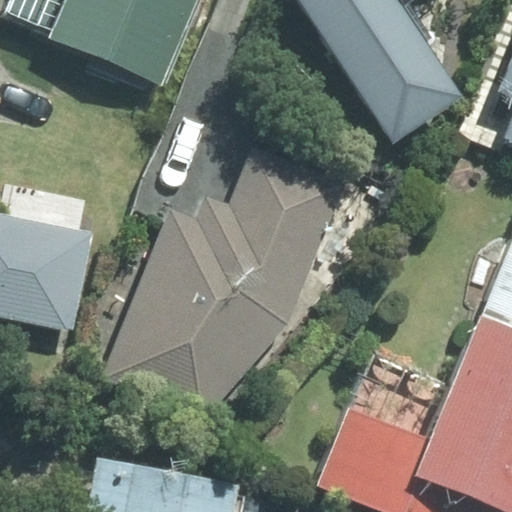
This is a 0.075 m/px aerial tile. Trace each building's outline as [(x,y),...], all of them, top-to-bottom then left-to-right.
[(180,0),(42,0),(27,38),(146,86),(180,0)] [(276,0),(377,145),(447,97),(381,0),(276,0)] [(511,20),(484,92),(505,101),(489,141),(511,150),(511,20)] [(192,420),(277,324),(334,183),(242,146),(219,202),(193,191),(183,215),(159,206),(89,378),(192,420)] [(0,318),(64,331),(83,233),(0,215),(0,318)] [(511,240),(502,236),(468,323),(454,316),(406,435),(334,407),(303,487),(365,511),(498,511),(511,477),(511,240)] [(211,511),(216,487),(74,463),(66,511),(211,511)]
